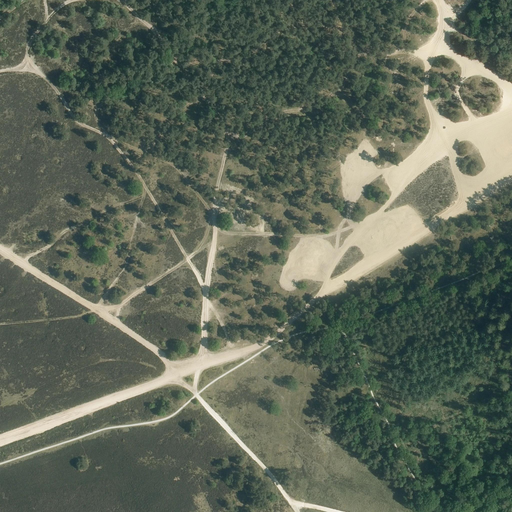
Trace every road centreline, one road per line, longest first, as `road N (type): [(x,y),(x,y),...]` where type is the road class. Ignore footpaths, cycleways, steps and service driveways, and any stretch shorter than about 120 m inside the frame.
road 1 (track): [(468,203),(313,300),(249,351),(0,440)]
road 2 (track): [(0,249),(159,352),(286,495),(335,511)]
road 3 (track): [(511,112),(452,139),(373,218),(344,230),(306,236),(214,226)]
road 4 (track): [(205,292),(226,131),(157,33),(122,0)]
road 5 (track): [(205,292),(110,139),(80,124),(36,72),(0,71)]
road 6 (track): [(181,66),(242,61),(276,34),(307,24),(344,31),(374,55),(443,42)]
road 7 (track): [(504,180),(452,88),(475,61),(476,47),(438,0)]
road 8 (track): [(468,203),(426,100),(419,35),(425,0)]
road 9 (track): [(226,131),(240,137),(278,114),(324,104),(338,96),(355,56),(371,53)]
road 10 (track): [(328,274),(337,232),(368,182),(431,156)]
road 11 (track): [(213,241),(116,307),(95,309)]
road 12 (track): [(213,216),(174,166),(108,137)]
road 13 (track): [(469,0),(444,29),(446,48),(511,85)]
road 14 (track): [(427,428),(454,447),(479,489),(511,504)]
